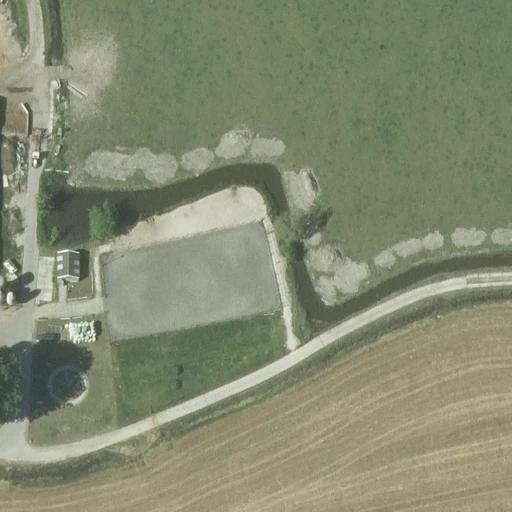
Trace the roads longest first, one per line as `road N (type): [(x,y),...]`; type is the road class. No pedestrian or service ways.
road 1 (track): [(8,453),(45,458),(110,437),(269,370),(401,301),(468,282),(511,281)]
road 2 (track): [(20,343),(35,39),(26,0)]
